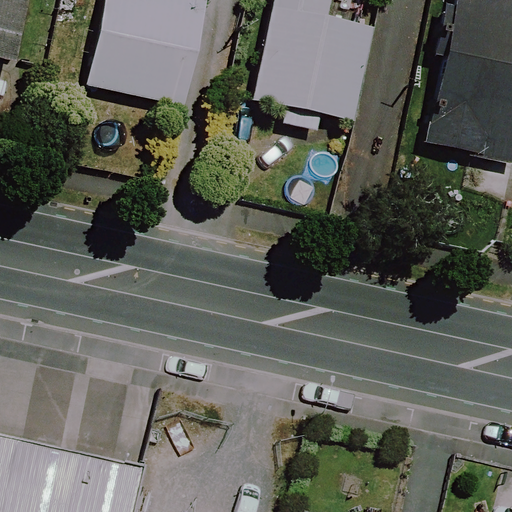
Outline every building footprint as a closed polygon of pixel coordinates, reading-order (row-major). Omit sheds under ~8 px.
[(33,0),(0,0),(0,70),(16,74),(33,0)] [(202,7),(170,0),(99,0),(81,90),(181,111),(202,7)] [(270,0),(249,105),(280,112),(277,128),(310,135),(314,118),(349,125),(374,0),(270,0)] [(511,160),(511,0),(448,0),(447,9),(437,7),(427,63),(437,65),(423,150),(511,165),(511,160)] [(104,511),(113,470),(0,446),(0,511),(104,511)]
